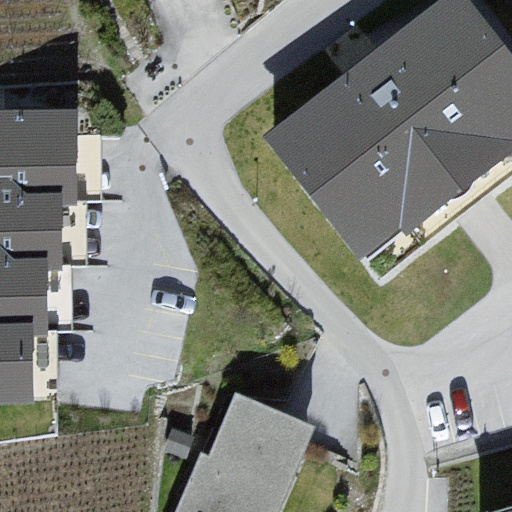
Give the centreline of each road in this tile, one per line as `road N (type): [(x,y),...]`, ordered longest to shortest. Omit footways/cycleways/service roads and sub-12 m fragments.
road 1 (residential): [(326,0),(164,133),(327,333),(388,393),(396,511)]
road 2 (unknown): [(104,395),(118,193),(164,133)]
road 3 (unknown): [(388,393),(480,354),(501,308),(503,259),(490,234)]
